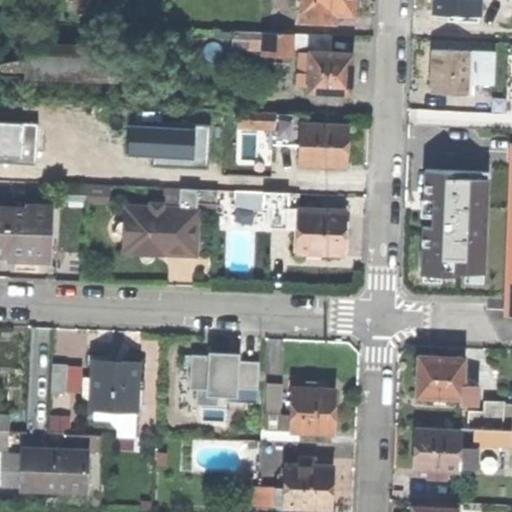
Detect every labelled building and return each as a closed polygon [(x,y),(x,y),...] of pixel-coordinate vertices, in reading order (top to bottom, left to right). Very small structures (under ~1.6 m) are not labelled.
[(303,0),(303,20),(337,21),(337,13),(354,14),(355,11),(354,0),(303,0)] [(435,0),(435,11),(464,12),(464,20),(472,20),(472,12),(480,13),(480,0),(435,0)] [(4,76),(106,80),(107,50),(101,49),(102,28),(82,27),(82,46),(56,46),(57,27),(29,26),(26,61),(4,62),(4,76)] [(82,27),(57,27),(56,46),(82,46),(82,27)] [(265,50),(291,51),(311,52),(332,53),(333,34),(265,32),(265,50)] [(469,52),(434,50),(433,70),(432,92),(460,93),(460,99),(468,99),(468,82),(469,52)] [(299,86),(310,86),(311,67),(306,67),(306,56),(311,56),(311,52),(291,51),(291,58),(298,58),(297,75),(299,75),(299,86)] [(310,91),(351,93),(352,74),(352,53),(332,53),(311,52),(311,56),(306,56),(306,67),(311,67),(310,86),(310,91)] [(495,53),(469,52),(468,82),(494,83),(495,53)] [(239,126),(274,127),(275,113),(239,112),(239,126)] [(274,137),(300,138),(301,124),(309,124),(309,114),(275,113),(274,127),(274,137)] [(299,164),(348,166),(348,147),(349,126),(309,124),(301,124),(300,138),(299,164)] [(433,226),(423,226),(421,269),(485,272),(489,171),(426,169),(424,198),(422,198),(422,216),(433,216),(433,226)] [(236,180),(236,192),(265,193),(272,193),(272,181),(236,180)] [(87,186),(86,201),(108,202),(109,187),(87,186)] [(150,209),(127,208),(126,247),(131,253),(164,254),(196,255),(197,204),(217,205),(218,190),(180,189),(179,210),(163,210),(158,204),(154,204),(150,209)] [(180,189),(163,189),(163,210),(179,210),(180,189)] [(235,203),(264,204),(265,193),(236,192),(235,203)] [(273,214),(290,215),(290,209),(300,209),(301,194),(272,193),(265,193),(264,204),(264,209),(273,209),(273,214)] [(0,211),(0,254),(5,255),(17,255),(17,272),(36,273),(36,262),(51,262),(52,209),(28,209),(28,212),(0,211)] [(300,228),(299,252),(344,253),(345,234),(346,211),(300,209),(290,209),(290,215),(289,228),(300,228)] [(209,351),(209,355),(229,356),(229,361),(240,361),(240,353),(235,353),(209,351)] [(90,363),(95,363),(95,360),(125,361),(118,355),(109,355),(90,354),(90,363)] [(209,355),(191,354),(190,389),(238,391),(238,387),(258,388),(259,362),(240,361),(229,361),(229,356),(209,355)] [(419,376),(419,396),(462,397),(464,397),(464,385),(465,358),(420,356),(419,376)] [(95,363),(93,408),(97,408),(139,410),(139,396),(140,379),(141,362),(125,361),(95,360),(95,363)] [(54,393),(69,393),(70,363),(55,363),(54,393)] [(293,431),(336,433),(337,411),(337,388),(330,388),(330,381),(308,380),(308,387),(294,387),(293,414),(293,431)] [(269,384),(268,405),(284,405),(285,385),(269,384)] [(479,386),(464,385),(464,397),(462,397),(462,405),(478,406),(479,386)] [(484,413),(483,428),(488,428),(503,429),(504,403),(484,402),(484,413)] [(511,403),(504,403),(503,429),(511,429),(511,403)] [(267,430),(284,431),(284,413),(284,405),(268,405),(267,430)] [(138,435),(139,410),(97,408),(97,418),(112,419),(120,429),(120,434),(138,435)] [(284,431),(293,431),(293,414),(284,413),(284,431)] [(469,413),(468,428),(483,428),(484,413),(469,413)] [(0,415),(0,430),(10,431),(10,415),(0,415)] [(462,428),(462,431),(461,442),(468,443),(487,443),(488,428),(483,428),(468,428),(462,428)] [(511,429),(503,429),(488,428),(487,443),(511,444),(511,436),(511,429)] [(0,447),(9,447),(10,431),(0,430),(0,447)] [(416,449),(415,469),(433,470),(448,471),(460,471),(460,468),(461,442),(462,431),(416,430),(416,449)] [(468,443),(461,442),(460,468),(479,469),(480,448),(467,448),(468,443)] [(511,454),(511,444),(487,443),(468,443),(467,448),(480,448),(479,469),(505,470),(505,454),(511,454)] [(40,449),(25,448),(25,455),(24,485),(24,489),(88,491),(89,453),(57,452),(57,449),(40,449)] [(6,485),(24,485),(25,455),(7,455),(6,485)] [(296,507),(331,508),(331,489),(331,466),(316,465),(316,458),(300,458),(299,465),(286,465),(286,487),(276,487),(276,507),(296,507)] [(448,478),(448,471),(433,470),(433,477),(448,478)]
